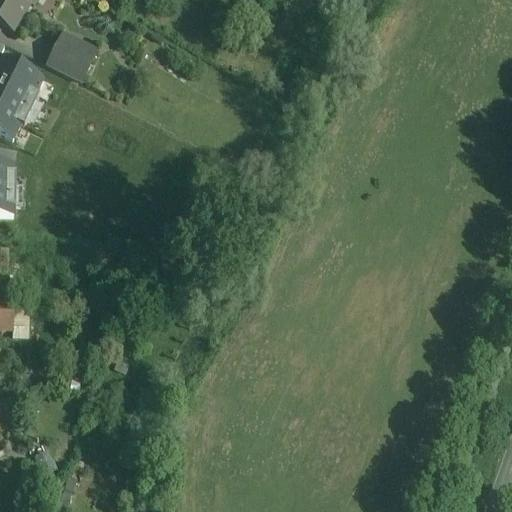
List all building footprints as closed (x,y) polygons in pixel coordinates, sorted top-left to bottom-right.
[(38,0),(0,0),(0,26),(13,34),(30,6),(34,8),(38,0)] [(0,136),(15,143),(43,78),(2,61),(8,46),(0,42),(0,136)] [(83,56),(60,45),(49,68),(81,85),(97,54),(86,49),(83,56)] [(0,217),(12,218),(14,161),(0,160),(0,217)] [(14,307),(0,306),(0,334),(13,335),(14,307)]
